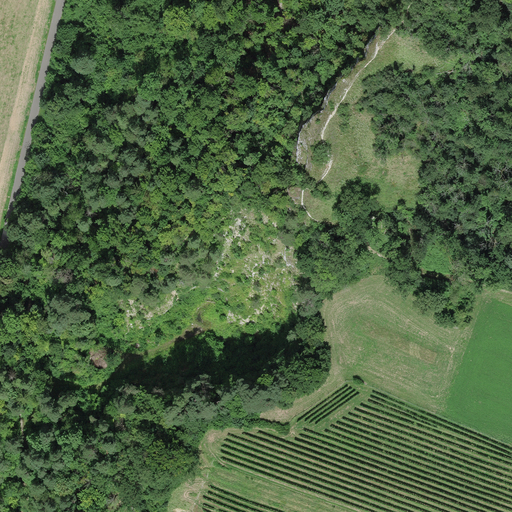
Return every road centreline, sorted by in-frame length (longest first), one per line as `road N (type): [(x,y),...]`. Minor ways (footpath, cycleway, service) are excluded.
road 1 (track): [(0,259),(62,0)]
road 2 (track): [(336,371),(348,322),(405,270)]
